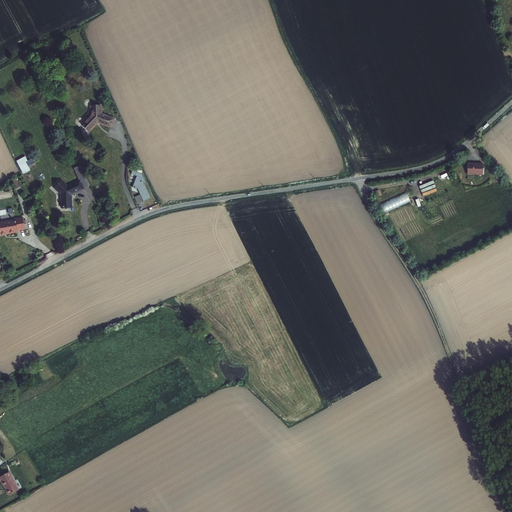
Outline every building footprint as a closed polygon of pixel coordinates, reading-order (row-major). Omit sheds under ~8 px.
[(92,106),(93,115),(84,124),(91,131),(99,123),(102,122),(112,126),(115,119),(103,113),(102,106),(92,106)] [(32,161),(20,168),(24,175),(29,172),(27,168),(34,165),(32,161)] [(467,162),(467,175),(483,175),(483,162),(467,162)] [(133,186),(138,189),(144,202),(152,198),(146,184),(148,183),(144,175),(138,172),(139,168),(135,166),(132,172),(136,174),(138,175),(133,186)] [(12,179),(15,188),(20,186),(16,177),(12,179)] [(63,197),(63,209),(74,209),(73,197),(75,195),(85,190),(81,181),(68,188),(63,183),(56,190),(63,197)] [(407,192),(377,204),(381,214),(411,202),(407,192)] [(445,196),(424,205),(430,219),(439,215),(435,207),(448,201),(445,196)] [(13,220),(0,221),(0,232),(14,230),(14,231),(23,230),(21,219),(13,221),(13,220)] [(12,473),(1,479),(4,483),(5,483),(12,496),(22,490),(12,473)]
